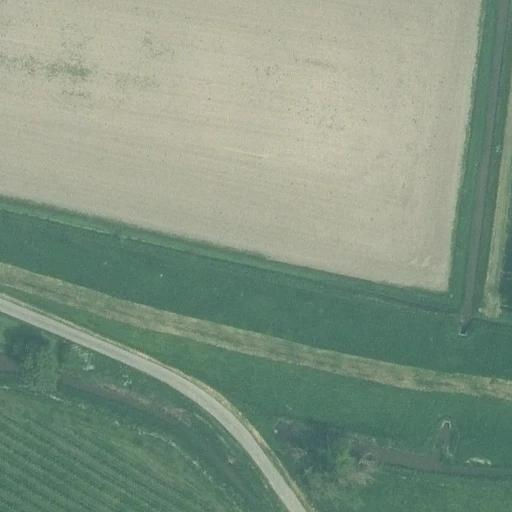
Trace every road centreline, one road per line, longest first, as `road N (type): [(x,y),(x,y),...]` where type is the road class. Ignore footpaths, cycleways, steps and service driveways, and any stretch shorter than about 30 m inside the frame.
road 1 (track): [(511,395),(360,384),(0,270)]
road 2 (unclassified): [(299,511),(214,409),(143,364),(0,305)]
